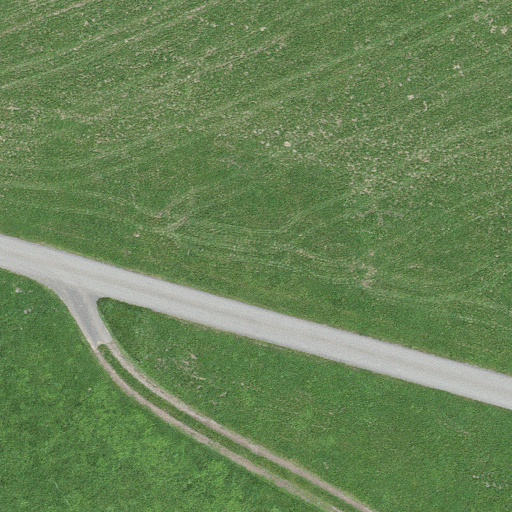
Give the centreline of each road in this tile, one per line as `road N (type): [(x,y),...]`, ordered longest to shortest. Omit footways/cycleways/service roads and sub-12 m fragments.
road 1 (unclassified): [(0,249),(511,393)]
road 2 (track): [(77,271),(93,326),(129,377),(363,511)]
